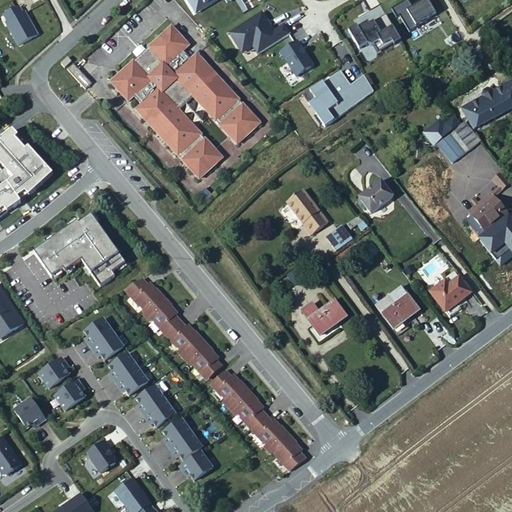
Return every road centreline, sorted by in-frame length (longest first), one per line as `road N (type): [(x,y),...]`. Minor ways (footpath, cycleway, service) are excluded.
road 1 (residential): [(106,171),(340,449)]
road 2 (residential): [(511,315),(340,449)]
road 3 (residential): [(118,411),(8,247)]
road 4 (residential): [(14,511),(49,488),(51,457),(118,411)]
road 5 (residential): [(8,247),(106,171)]
road 6 (residential): [(186,511),(118,411)]
